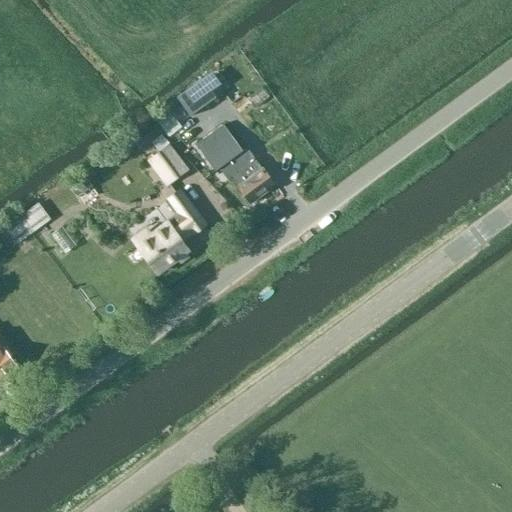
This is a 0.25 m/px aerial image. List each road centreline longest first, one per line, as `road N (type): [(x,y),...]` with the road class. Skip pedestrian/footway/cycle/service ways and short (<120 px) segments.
road 1 (unclassified): [(0,445),(511,69)]
road 2 (tertiary): [(105,511),(511,211)]
